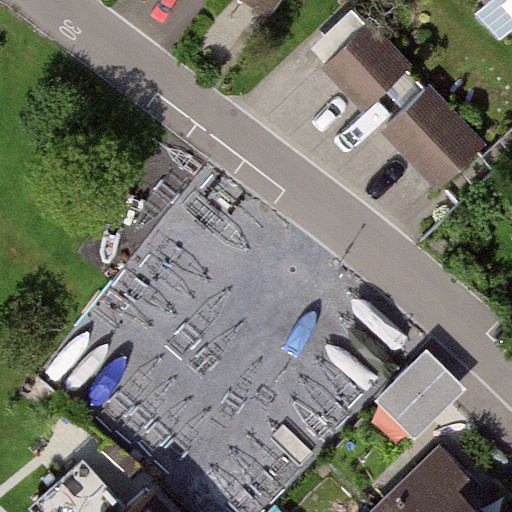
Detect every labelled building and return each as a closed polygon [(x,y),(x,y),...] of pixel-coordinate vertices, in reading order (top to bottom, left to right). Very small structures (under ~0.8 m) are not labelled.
[(511,0),(495,0),(511,18),(511,0)] [(413,67),(371,22),(321,68),(363,114),(413,67)] [(427,87),(385,133),(448,191),(491,145),(427,87)] [(438,328),(384,383),(424,422),(478,367),(438,328)] [(500,511),(429,444),(363,511),(500,511)] [(83,463),(36,506),(41,511),(170,511),(150,488),(126,508),(83,463)]
